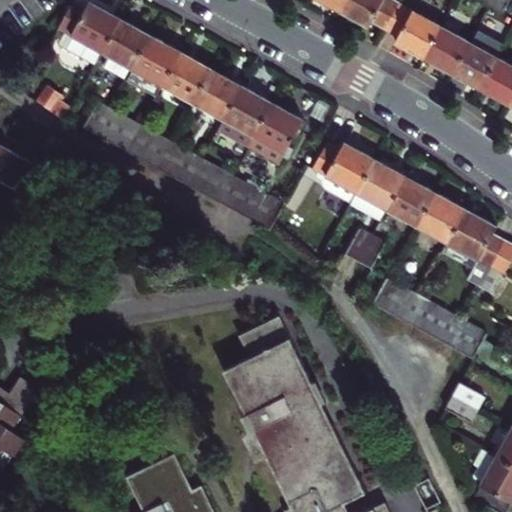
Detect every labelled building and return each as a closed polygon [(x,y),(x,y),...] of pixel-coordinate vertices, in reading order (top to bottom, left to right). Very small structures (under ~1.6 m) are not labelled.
[(74,0),(71,0),(58,25),(67,30),(60,42),(95,63),(102,48),(119,17),(105,9),(88,0),(85,6),(74,0)] [(375,17),(385,23),(397,0),(343,0),(340,5),(359,16),(371,23),(375,17)] [(409,43),(426,52),(443,20),(406,0),(397,0),(385,23),(401,31),(398,36),(409,43)] [(135,25),(119,17),(102,48),(111,53),(104,67),(124,78),(149,32),(135,25)] [(454,67),(472,35),(443,20),(426,52),(442,60),(454,67)] [(163,40),(149,32),(124,78),(153,94),(161,80),(179,48),(163,40)] [(500,51),(472,35),(454,67),(468,75),(483,82),(500,51)] [(193,56),(179,48),(161,80),(191,96),(208,63),(193,56)] [(511,57),(500,51),(483,82),(498,90),(511,98),(511,57)] [(208,63),(191,96),(222,112),(240,80),(225,72),(208,63)] [(75,99),(52,80),(42,93),(67,113),(68,111),(73,102),(75,99)] [(240,80),(222,112),(254,129),(271,96),(256,88),(240,80)] [(98,124),(113,97),(100,90),(85,117),(98,124)] [(271,96),(254,129),(284,145),(301,112),(285,104),(271,96)] [(125,104),(113,97),(98,124),(110,131),(125,104)] [(86,109),(73,102),(68,111),(82,118),(86,109)] [(136,110),(125,104),(110,131),(121,137),(136,110)] [(136,110),(121,137),(134,144),(148,116),(143,113),(136,110)] [(148,116),(134,144),(146,150),(161,123),(148,116)] [(161,123),(146,150),(158,156),(172,129),(161,123)] [(172,129),(158,156),(171,163),(185,136),(172,129)] [(284,145),(254,129),(247,141),(278,157),(284,145)] [(4,134),(0,132),(0,172),(1,169),(13,176),(36,151),(4,134)] [(171,163),(182,169),(196,142),(185,136),(171,163)] [(330,171),(362,189),(381,155),(364,146),(350,138),(346,144),(333,137),(318,165),(330,171)] [(196,142),(182,169),(196,176),(210,150),(204,147),(196,142)] [(196,176),(208,183),(222,156),(210,150),(196,176)] [(362,189),(393,206),(412,171),(397,164),(381,155),(362,189)] [(222,156),(208,183),(221,190),(235,164),(222,156)] [(235,164),(221,190),(233,196),(247,170),(235,164)] [(247,170),(233,196),(246,203),(259,177),(247,170)] [(362,189),(330,171),(326,181),(356,198),(362,189)] [(412,171),(393,206),(422,221),(441,187),(427,180),(412,171)] [(259,177),(246,203),(262,211),(276,186),(259,177)] [(276,186),(262,211),(275,218),(288,193),(276,186)] [(422,221),(453,238),(472,204),(454,195),(441,187),(422,221)] [(472,204),(453,238),(496,262),(511,234),(496,225),(498,219),(486,212),(472,204)] [(378,233),(365,226),(351,252),(364,259),(378,233)] [(378,233),(364,259),(377,267),(391,240),(378,233)] [(511,257),(511,234),(496,262),(507,268),(511,257)] [(507,268),(496,262),(485,281),(496,287),(507,268)] [(392,307),(406,280),(394,273),(379,299),(392,307)] [(392,307),(403,314),(418,287),(406,280),(392,307)] [(403,314),(417,322),(431,294),(424,290),(418,287),(403,314)] [(417,322),(429,330),(444,302),(431,294),(417,322)] [(429,330),(441,337),(456,309),(444,302),(429,330)] [(452,343),(465,318),(467,316),(456,309),(441,337),(452,343)] [(390,511),(385,501),(362,511),(349,511),(345,502),(366,492),(332,423),(326,426),(320,413),(326,410),(321,399),(324,398),(314,376),(310,378),(277,312),(237,332),(248,354),(221,367),(243,411),(239,412),(247,428),(251,426),(256,437),(261,434),(265,442),(260,444),(288,501),(280,504),(283,511),(390,511)] [(463,350),(477,325),(465,318),(452,343),(463,350)] [(475,357),(486,336),(489,332),(477,325),(463,350),(475,357)] [(0,451),(8,457),(19,442),(11,436),(21,421),(30,427),(42,410),(28,400),(37,387),(7,365),(12,358),(0,348),(0,451)] [(456,392),(482,407),(489,394),(463,379),(456,392)] [(482,407),(456,392),(448,406),(476,420),(482,407)] [(511,426),(499,452),(511,458),(511,426)] [(475,466),(479,467),(474,477),(483,482),(478,492),(506,510),(511,498),(511,458),(499,452),(486,445),(475,466)] [(198,487),(180,450),(132,474),(149,509),(142,511),(222,511),(208,482),(198,487)] [(426,511),(441,503),(428,477),(413,485),(426,511)] [(448,511),(444,503),(435,508),(436,511),(448,511)]
